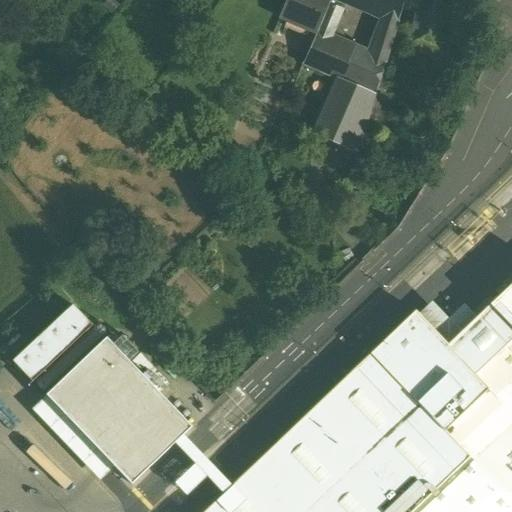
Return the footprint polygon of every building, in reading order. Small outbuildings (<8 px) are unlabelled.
[(287,0),(279,19),(306,31),(318,0),(287,0)] [(345,1),(342,0),(330,0),(329,4),(341,10),(345,1)] [(368,56),(354,50),(341,80),(375,95),(403,3),(395,0),(375,0),(371,12),(385,18),(368,56)] [(342,0),(345,1),(371,12),(375,0),(342,0)] [(446,7),(425,0),(419,0),(408,39),(435,46),(446,7)] [(479,20),(459,3),(450,12),(471,30),(479,20)] [(506,23),(483,3),(475,12),(499,32),(506,23)] [(341,10),(329,4),(316,34),(329,39),(341,10)] [(329,39),(316,34),(309,51),(303,64),(302,63),(302,65),(323,74),(324,72),(337,78),(341,80),(354,50),(329,39)] [(435,46),(408,39),(402,60),(412,63),(415,51),(432,56),(435,46)] [(341,80),(337,78),(312,134),(358,154),(375,95),(341,80)] [(511,284),(489,306),(511,329),(511,337),(471,376),(485,391),(443,430),(459,446),(511,502),(511,284)] [(139,290),(129,298),(137,306),(146,298),(139,290)] [(73,306),(13,362),(32,383),(92,327),(73,306)] [(478,317),(447,346),(415,312),(371,354),(418,403),(443,430),(485,391),(471,376),(511,337),(511,329),(489,306),(478,317)] [(135,331),(117,348),(124,355),(142,338),(135,331)] [(132,487),(191,430),(107,343),(47,400),(132,487)] [(371,354),(204,511),(388,511),(459,446),(443,430),(418,403),(371,354)] [(180,373),(169,362),(163,368),(174,380),(180,373)] [(511,511),(511,502),(459,446),(388,511),(511,511)]
